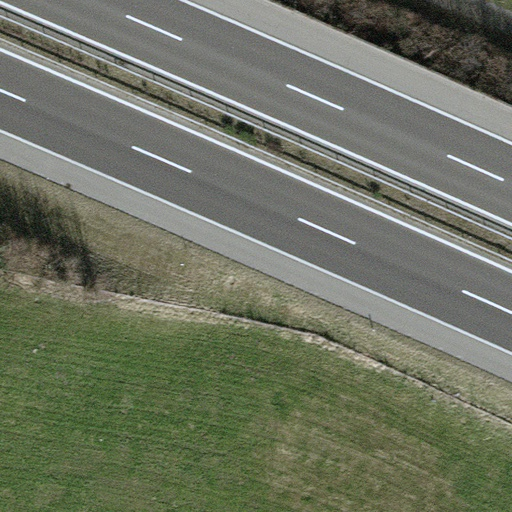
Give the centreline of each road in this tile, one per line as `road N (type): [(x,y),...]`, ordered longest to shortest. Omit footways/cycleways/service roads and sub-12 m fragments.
road 1 (motorway): [(0,94),(511,318)]
road 2 (motorway): [(511,180),(89,0)]
